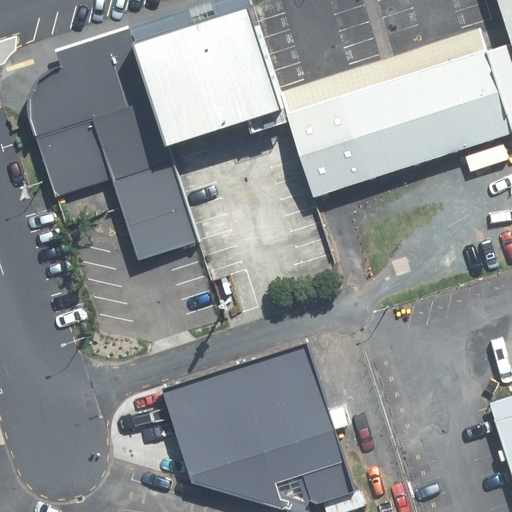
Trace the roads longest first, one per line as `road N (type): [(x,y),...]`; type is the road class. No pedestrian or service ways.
road 1 (residential): [(346,308),(42,395)]
road 2 (residential): [(42,395),(0,259)]
